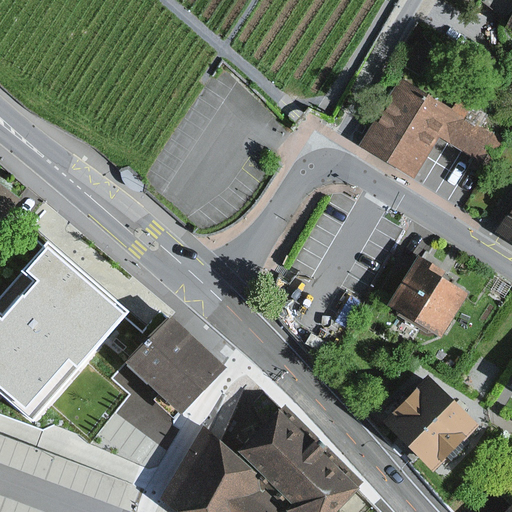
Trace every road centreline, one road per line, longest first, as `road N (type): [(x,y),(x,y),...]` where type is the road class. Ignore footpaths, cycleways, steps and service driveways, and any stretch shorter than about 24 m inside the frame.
road 1 (primary): [(0,120),(213,297)]
road 2 (primary): [(253,335),(419,511)]
road 3 (residential): [(326,162),(384,185),(511,268)]
road 4 (residential): [(148,503),(253,335)]
road 5 (residential): [(418,0),(326,162)]
road 6 (residential): [(326,162),(298,182),(213,297)]
